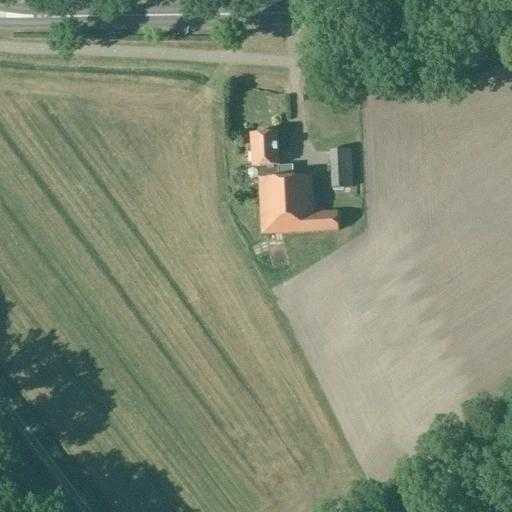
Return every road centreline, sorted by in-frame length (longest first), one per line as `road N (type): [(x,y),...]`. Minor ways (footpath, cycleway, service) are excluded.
road 1 (secondary): [(403,0),(292,13),(28,16)]
road 2 (track): [(0,397),(89,511)]
